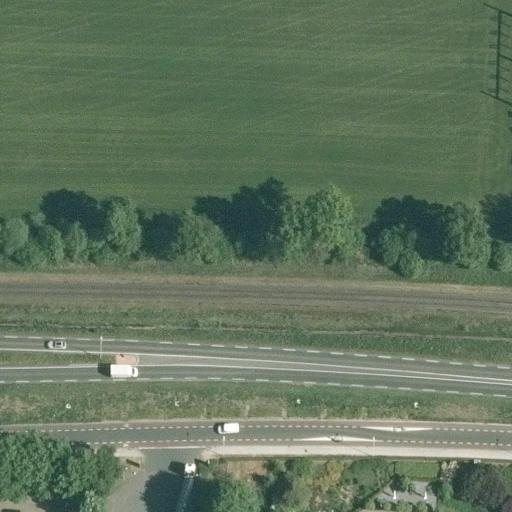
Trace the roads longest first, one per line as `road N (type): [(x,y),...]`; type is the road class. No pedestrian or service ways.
road 1 (unclassified): [(0,434),(511,437)]
road 2 (primary): [(511,380),(182,363)]
road 3 (primary): [(182,363),(135,348),(0,345)]
road 4 (primary): [(0,375),(136,374),(182,363)]
